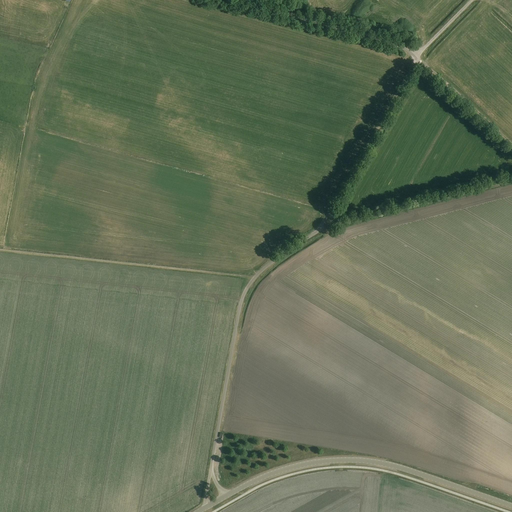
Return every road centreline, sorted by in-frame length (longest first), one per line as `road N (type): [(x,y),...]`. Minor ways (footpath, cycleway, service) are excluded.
road 1 (unclassified): [(210,471),(244,293),(270,262),(319,227),(417,58)]
road 2 (tertiary): [(511,506),(416,472),(350,460),(285,468),(227,496)]
road 3 (track): [(255,276),(0,249)]
road 4 (track): [(319,227),(511,182)]
road 5 (unclassified): [(417,58),(398,45),(236,0)]
road 6 (track): [(417,58),(511,146)]
